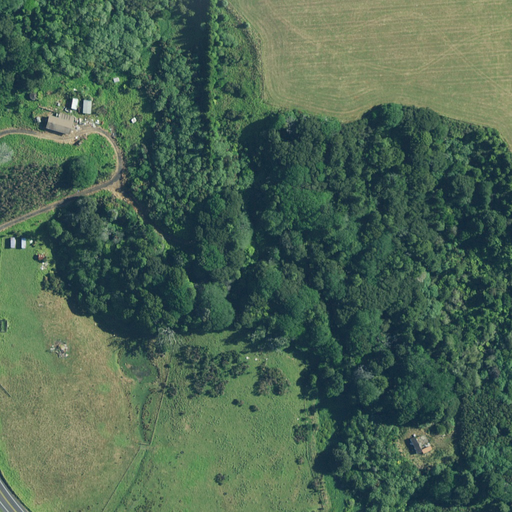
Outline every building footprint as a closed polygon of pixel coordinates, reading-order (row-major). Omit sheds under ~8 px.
[(39,98),(39,96),(39,95),(38,93),(37,92),(36,91),(34,91),(33,91),(32,92),(30,93),(30,94),(29,96),(30,97),(30,98),(31,100),(33,100),(34,101),(35,100),(37,100),(38,99),(39,98)] [(92,100),(84,99),(82,113),(90,114),(92,100)] [(73,117),(59,113),(58,118),(48,115),(44,128),(68,135),(73,117)] [(421,450),(415,437),(410,439),(416,455),(422,452),(421,450)] [(422,452),(423,455),(433,450),(431,446),(421,450),(422,452)]
